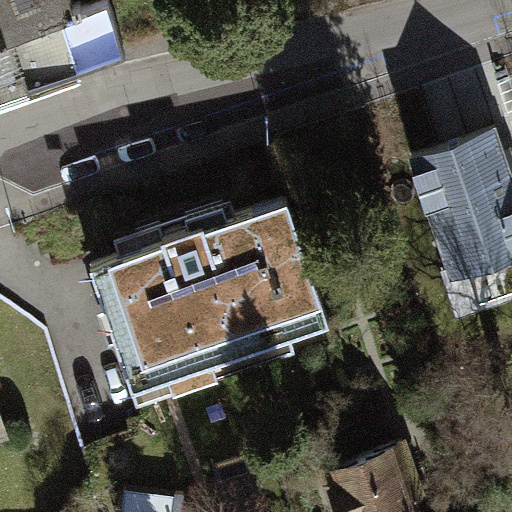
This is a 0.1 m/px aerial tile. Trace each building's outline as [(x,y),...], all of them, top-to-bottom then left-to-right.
[(0,0),(0,88),(126,46),(110,0),(90,0),(74,5),(72,0),(0,0)] [(511,179),(490,116),(423,140),(467,267),(511,251),(511,179)] [(328,312),(289,195),(88,261),(132,391),(217,363),(212,350),(328,312)] [(401,436),(322,463),(339,511),(412,511),(419,490),(401,436)] [(182,511),(183,485),(133,483),(131,511),(182,511)]
